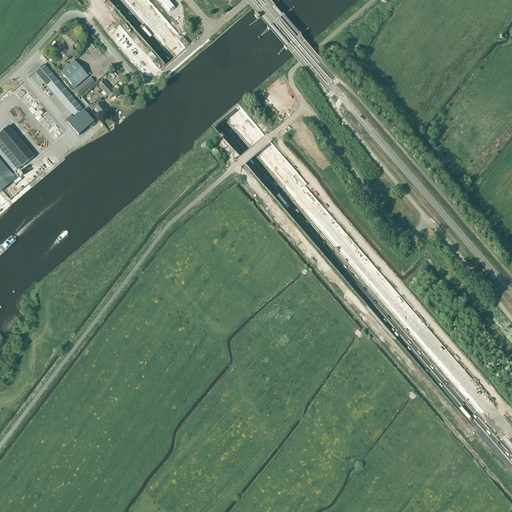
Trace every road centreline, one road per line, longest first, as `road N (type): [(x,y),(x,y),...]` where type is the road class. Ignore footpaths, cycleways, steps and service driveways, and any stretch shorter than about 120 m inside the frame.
road 1 (motorway): [(115,0),(511,456)]
road 2 (motorway): [(511,437),(132,0)]
road 3 (unclassified): [(0,446),(158,239),(305,105)]
road 4 (tertiary): [(511,294),(255,0)]
road 5 (unclassified): [(511,320),(430,222),(414,232),(395,228),(305,105)]
road 6 (unclassified): [(0,82),(67,16),(82,17),(146,81),(213,30)]
road 7 (unclassified): [(305,105),(290,81),(293,69),(372,0)]
